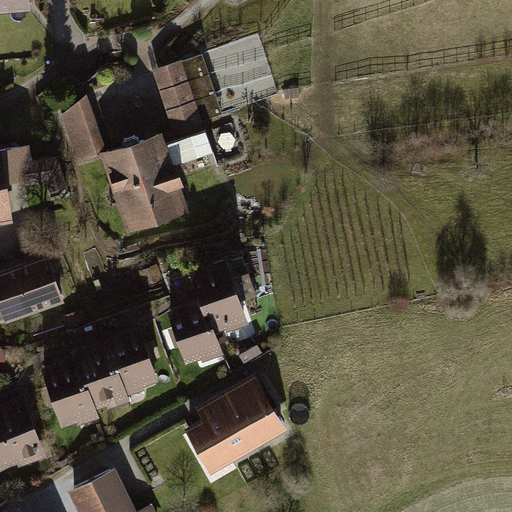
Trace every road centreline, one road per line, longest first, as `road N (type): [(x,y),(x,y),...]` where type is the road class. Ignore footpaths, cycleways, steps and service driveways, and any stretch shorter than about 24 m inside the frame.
road 1 (track): [(64,51),(130,43),(145,51),(209,0)]
road 2 (residential): [(0,103),(56,72),(64,51),(59,0)]
